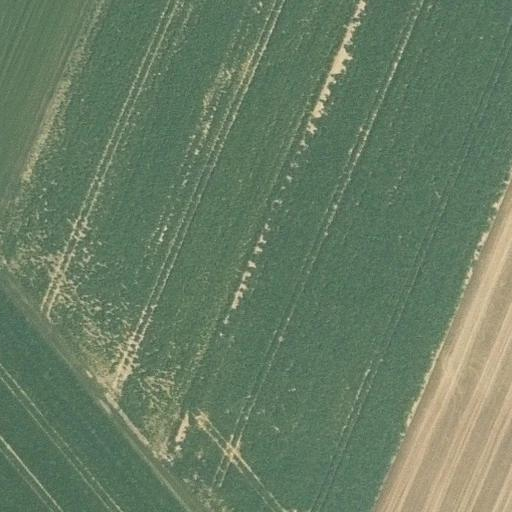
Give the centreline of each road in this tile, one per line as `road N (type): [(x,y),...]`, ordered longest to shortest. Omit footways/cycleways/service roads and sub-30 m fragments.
road 1 (track): [(189,511),(0,282)]
road 2 (track): [(85,0),(0,209)]
